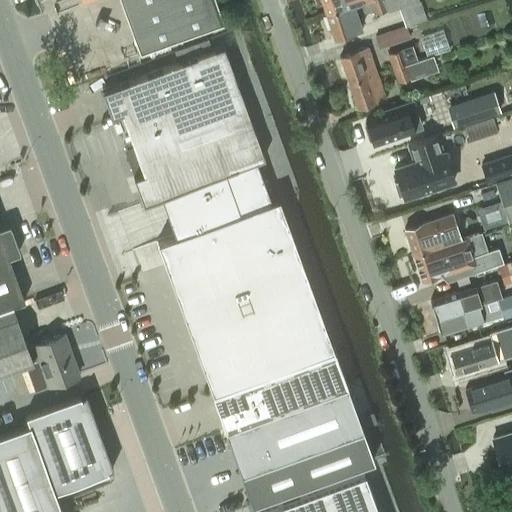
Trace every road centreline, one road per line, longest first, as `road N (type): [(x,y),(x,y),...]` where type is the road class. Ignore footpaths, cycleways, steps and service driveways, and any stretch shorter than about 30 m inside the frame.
road 1 (residential): [(453,511),(268,0)]
road 2 (unclassified): [(180,511),(0,14)]
